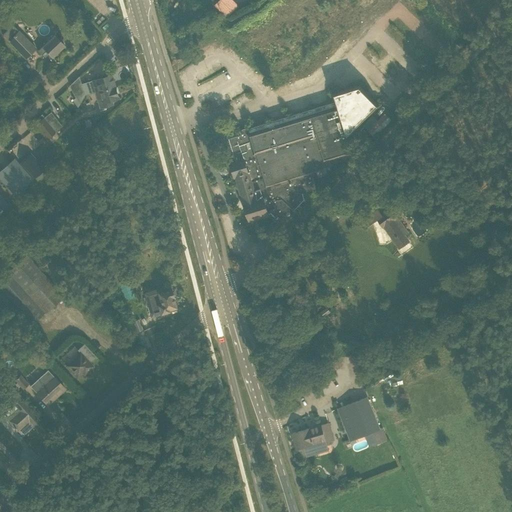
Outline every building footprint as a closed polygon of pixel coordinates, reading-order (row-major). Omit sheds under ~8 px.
[(18,31),(8,41),(25,58),(35,48),(18,31)] [(54,35),(38,50),(41,54),(46,50),(52,56),(64,45),(63,44),(63,43),(60,39),(59,40),(54,35)] [(87,82),(82,84),(85,95),(90,94),(95,92),(95,93),(116,87),(116,86),(112,75),(87,82)] [(334,94),(338,107),(260,131),(259,126),(244,130),(240,131),(240,132),(230,135),(229,136),(227,137),(227,138),(227,140),(234,162),(231,163),(235,177),(237,176),(237,177),(239,185),(235,187),(236,187),(237,191),(238,195),(237,195),(237,196),(242,194),(250,221),(251,222),(257,219),(258,218),(258,219),(259,219),(258,217),(266,213),(267,213),(284,228),(298,213),(297,213),(309,200),(306,191),(316,188),(311,172),(327,167),(324,159),(352,150),(347,134),(377,104),(359,86),(334,94)] [(95,93),(100,108),(103,107),(113,104),(112,100),(119,98),(116,87),(95,93)] [(42,114),(34,120),(36,123),(34,125),(46,140),(56,132),(55,131),(62,126),(55,118),(49,123),(44,117),(42,114)] [(51,160),(47,155),(44,152),(36,159),(31,153),(20,162),(34,178),(45,169),(43,167),(46,164),(51,160)] [(0,178),(14,195),(32,179),(14,158),(0,170),(0,178)] [(0,205),(3,209),(9,204),(0,193),(0,205)] [(343,203),(334,212),(338,217),(349,207),(345,203),(344,204),(343,203)] [(377,210),(364,220),(368,226),(377,220),(382,227),(383,227),(391,239),(398,250),(410,241),(406,235),(409,233),(398,217),(392,209),(382,216),(377,210)] [(0,287),(10,298),(23,287),(47,313),(65,296),(30,258),(0,286),(0,287)] [(146,293),(152,316),(171,310),(173,316),(180,314),(175,295),(176,295),(175,289),(173,290),(173,288),(164,291),(162,287),(162,288),(146,293)] [(124,297),(130,312),(138,309),(132,294),(124,297)] [(327,308),(321,312),(324,317),(330,313),(327,308)] [(139,319),(133,322),(138,332),(143,330),(139,319)] [(80,353),(66,366),(77,378),(82,373),(85,370),(87,372),(93,366),(90,363),(96,357),(84,344),(77,350),(80,353)] [(48,370),(30,385),(47,405),(47,404),(46,403),(55,395),(56,396),(65,389),(48,370)] [(10,375),(15,380),(19,375),(15,371),(10,375)] [(14,380),(23,390),(29,384),(20,375),(19,375),(15,380),(14,380)] [(11,385),(3,392),(14,404),(17,408),(6,418),(22,436),(33,426),(31,423),(37,418),(21,400),(23,399),(11,385)] [(382,428),(381,428),(368,396),(337,409),(349,441),(370,432),(375,445),(387,440),(382,428)] [(308,428),(293,433),(297,448),(305,456),(306,456),(303,447),(325,440),(326,442),(334,440),(329,422),(321,424),(308,428)]
